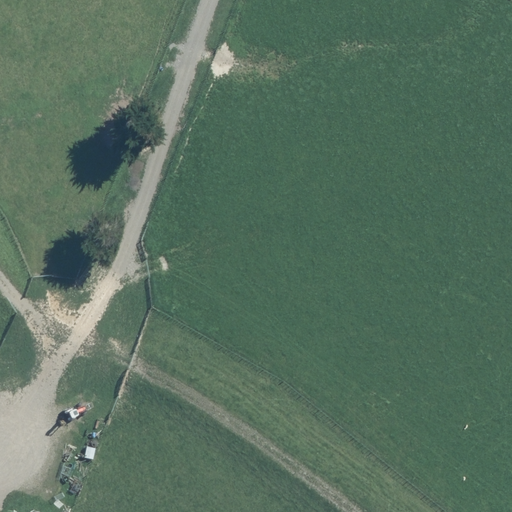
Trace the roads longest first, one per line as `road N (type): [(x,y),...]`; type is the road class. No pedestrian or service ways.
road 1 (track): [(212,0),(88,332),(26,309),(0,267)]
road 2 (track): [(88,332),(346,511)]
